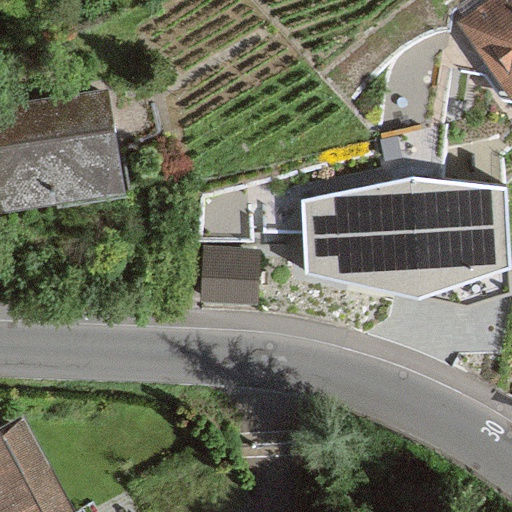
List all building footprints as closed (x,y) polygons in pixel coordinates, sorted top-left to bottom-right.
[(511,0),(480,0),(461,13),(511,86),(511,0)] [(0,203),(119,188),(106,95),(0,109),(0,203)] [(414,177),(301,199),(304,276),(418,300),(511,269),(506,187),(414,177)] [(258,245),(205,246),(206,294),(259,294),(258,245)] [(0,428),(0,511),(69,511),(17,420),(0,428)]
